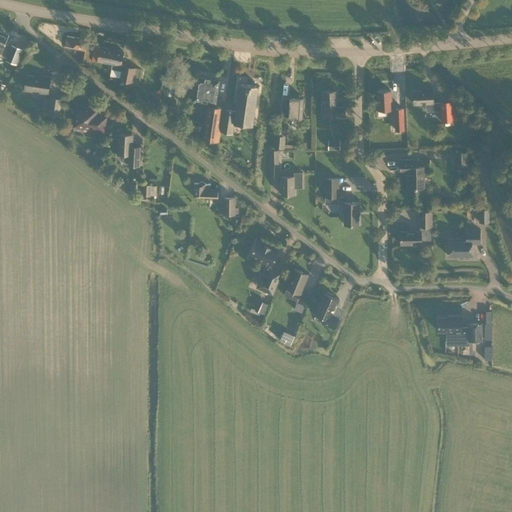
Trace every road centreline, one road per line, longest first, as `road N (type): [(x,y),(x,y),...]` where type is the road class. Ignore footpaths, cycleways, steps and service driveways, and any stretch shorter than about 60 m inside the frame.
road 1 (unclassified): [(382,287),(355,282),(44,45),(20,10)]
road 2 (tertiary): [(359,52),(228,44),(20,10)]
road 3 (residential): [(382,287),(382,184),(358,148),(359,52)]
road 4 (tertiary): [(511,38),(359,52)]
road 5 (unclassified): [(382,287),(479,290),(511,300)]
